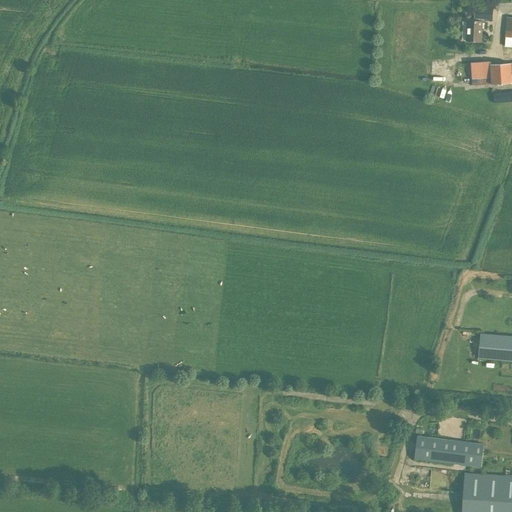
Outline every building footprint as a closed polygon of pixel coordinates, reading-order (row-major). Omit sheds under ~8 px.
[(493,18),(493,8),(477,7),(476,17),(493,18)] [(467,20),(466,41),(482,41),(483,21),(467,20)] [(491,63),(471,64),(472,79),(491,78),(492,85),(511,83),(511,63),(491,65),(491,63)] [(511,101),(511,91),(494,93),(495,103),(511,101)] [(511,336),(480,334),(478,358),(511,361),(511,336)] [(418,437),(415,458),(481,466),(484,445),(418,437)] [(511,511),(511,476),(465,474),(462,511),(511,511)]
